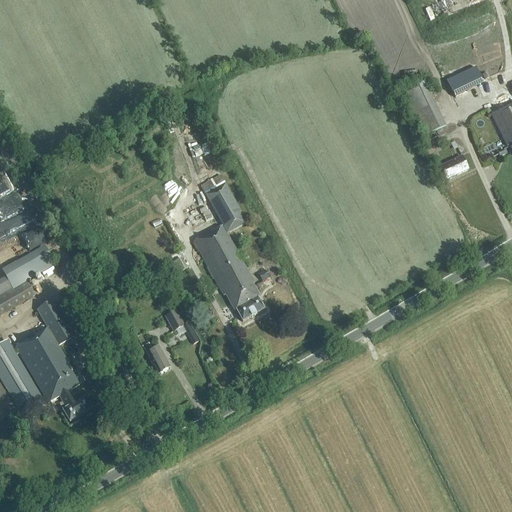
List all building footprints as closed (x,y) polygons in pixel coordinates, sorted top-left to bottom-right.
[(478,67),(447,81),(452,92),(453,91),(455,97),(485,83),(482,77),(483,77),(478,67)] [(423,138),(445,128),(423,82),(401,92),(423,138)] [(511,106),(511,107),(511,106),(492,115),(507,148),(510,146),(511,150),(511,106)] [(438,138),(449,135),(446,128),(436,132),(438,138)] [(429,148),(439,143),(435,134),(424,140),(429,148)] [(489,147),(499,142),(496,137),(486,141),(489,147)] [(457,177),(468,171),(462,158),(440,169),(447,182),(447,180),(456,175),(457,177)] [(260,299),(252,285),(254,284),(227,235),(246,225),(220,177),(200,188),(222,227),(193,243),(224,297),(225,296),(234,313),(236,312),(242,323),(251,318),(251,319),(256,316),(264,311),(258,300),(260,299)] [(0,244),(39,221),(33,211),(34,210),(19,186),(0,197),(0,244)] [(7,277),(12,287),(46,267),(37,252),(3,271),(7,277)] [(178,275),(187,269),(182,259),(172,264),(178,275)] [(256,271),(262,283),(270,279),(264,266),(256,271)] [(0,298),(14,290),(12,287),(7,277),(0,281),(0,298)] [(26,282),(14,290),(0,298),(0,316),(34,296),(26,282)] [(16,350),(12,353),(15,357),(19,355),(48,405),(60,398),(66,410),(63,412),(69,423),(78,418),(78,419),(83,416),(83,415),(91,411),(84,399),(76,404),(70,392),(79,387),(74,377),(73,378),(70,373),(73,372),(58,347),(73,338),(52,302),(37,311),(47,329),(15,349),(16,350)] [(174,334),(185,328),(176,312),(165,318),(174,334)] [(15,357),(12,353),(6,343),(0,347),(0,422),(16,412),(0,384),(0,377),(25,419),(44,407),(15,357)] [(153,352),(149,345),(142,348),(153,368),(154,367),(158,376),(168,371),(166,368),(169,367),(159,349),(153,352)] [(82,377),(85,383),(94,378),(90,372),(82,377)]
